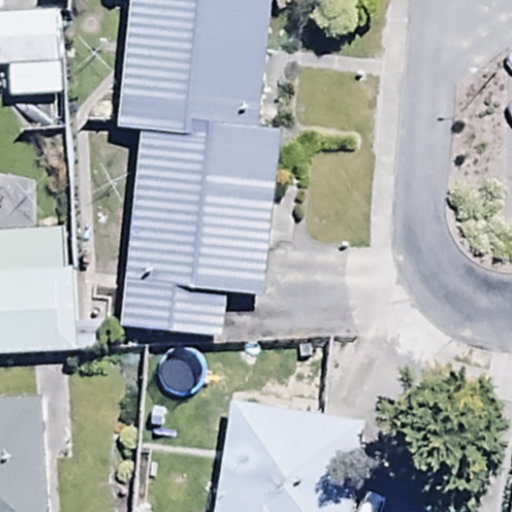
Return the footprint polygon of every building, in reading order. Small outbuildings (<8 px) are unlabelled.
[(145,138),(122,332),(224,344),(230,295),(263,299),(284,128),(263,125),(278,0),(130,0),(115,134),(145,138)] [(60,15),(0,18),(0,70),(9,70),(11,103),(64,100),(60,15)] [(73,235),(0,237),(0,358),(77,356),(73,235)] [(0,511),(43,511),(39,403),(0,405),(0,511)] [(353,511),(368,426),(236,404),(218,511),(353,511)]
